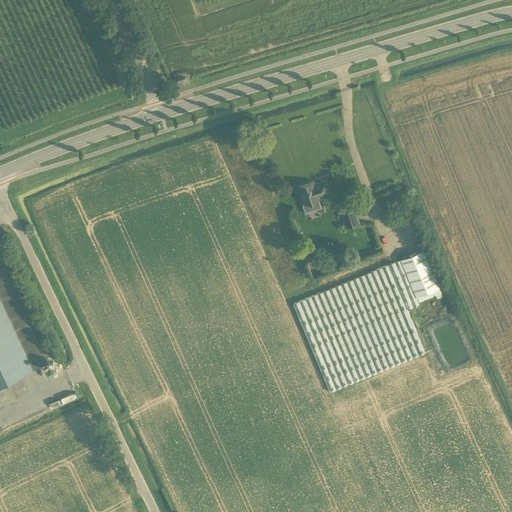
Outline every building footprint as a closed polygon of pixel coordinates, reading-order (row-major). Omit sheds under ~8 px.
[(178,85),(187,83),(185,76),(176,79),(178,85)] [(305,203),(302,204),(305,212),(321,207),(318,199),(319,198),(318,195),(329,191),(325,180),(314,184),(313,180),(299,185),(305,203)] [(358,222),(353,208),(344,211),(349,225),(358,222)] [(423,248),(293,303),(330,391),(425,352),(407,308),(419,303),(416,295),(439,286),(423,248)] [(0,383),(19,374),(48,361),(0,257),(0,383)]
